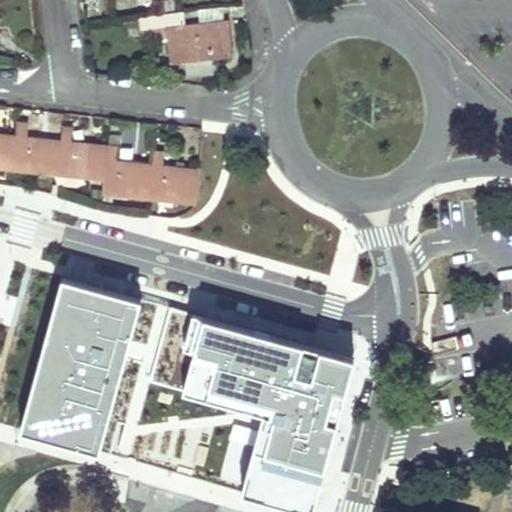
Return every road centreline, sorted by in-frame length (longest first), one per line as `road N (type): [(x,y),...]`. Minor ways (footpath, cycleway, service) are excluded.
road 1 (unclassified): [(397,320),(334,311),(0,215)]
road 2 (residential): [(264,511),(44,450),(0,450)]
road 3 (residential): [(353,511),(397,320)]
road 4 (unclassified): [(411,45),(375,28),(348,27),(311,41),(285,71)]
road 5 (residential): [(197,106),(64,88)]
